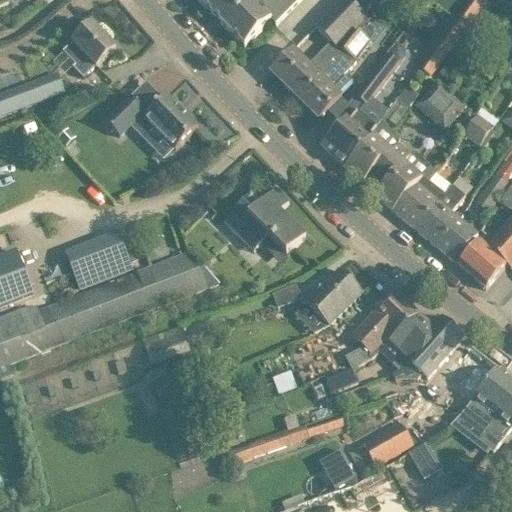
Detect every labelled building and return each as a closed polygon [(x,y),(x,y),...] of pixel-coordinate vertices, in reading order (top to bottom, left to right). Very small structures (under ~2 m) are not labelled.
[(7,0),(0,0),(0,8),(9,4),(7,0)] [(302,0),(196,0),(196,1),(244,49),(270,22),(275,27),(302,0)] [(280,85),(299,103),(325,77),(340,61),(339,59),(368,22),(345,0),(315,30),(331,45),(308,68),(302,63),(293,54),(277,70),(271,76),(280,85)] [(474,0),(422,72),(432,79),(489,2),(486,0),(474,0)] [(325,77),(299,103),(318,121),(332,107),(340,100),(331,91),(351,70),(355,66),(370,43),(374,46),(379,39),(372,34),(379,25),(371,18),(368,22),(339,59),(340,61),(325,77)] [(63,53),(76,66),(72,69),(82,80),(94,69),(95,70),(115,51),(92,26),(63,53)] [(392,49),(391,49),(369,77),(353,98),(369,109),(384,89),(400,69),(401,67),(400,66),(404,61),(391,51),(392,49)] [(0,119),(66,94),(52,56),(39,61),(40,63),(0,77),(0,119)] [(416,108),(431,122),(443,107),(438,102),(446,90),(438,83),(416,108)] [(408,89),(399,101),(411,109),(419,97),(408,89)] [(443,107),(431,122),(445,134),(468,109),(446,90),(438,102),(443,107)] [(131,99),(116,114),(130,128),(141,139),(152,128),(175,152),(198,130),(167,98),(146,119),(143,116),(145,113),(131,99)] [(511,109),(511,110),(501,124),(511,131),(511,109)] [(474,122),(467,134),(463,138),(480,150),(498,123),(482,112),(474,122)] [(322,149),(341,166),(375,127),(359,113),(353,119),(352,118),(338,133),(337,132),(322,149)] [(362,186),(366,182),(400,146),(400,140),(380,122),(375,127),(341,166),(344,169),(344,170),(362,186)] [(67,131),(58,140),(66,148),(75,139),(67,131)] [(413,157),(400,146),(366,182),(379,193),(375,198),(397,217),(433,175),(436,178),(438,175),(417,156),(413,157)] [(397,217),(416,233),(438,207),(446,197),(431,185),(436,178),(433,175),(397,217)] [(477,205),(488,213),(508,185),(496,178),(477,205)] [(460,180),(453,189),(466,199),(472,190),(460,180)] [(416,233),(435,249),(460,220),(453,215),(466,199),(453,189),(446,197),(438,207),(416,233)] [(458,268),(485,292),(507,268),(511,272),(511,270),(511,189),(501,204),(511,213),(511,220),(486,251),(478,244),(458,268)] [(287,258),(292,253),(306,239),(281,214),(289,205),(275,192),(251,216),(243,207),(225,226),(254,254),(261,247),(281,266),(288,259),(287,258)] [(460,220),(435,249),(455,265),(468,250),(477,239),(479,236),(475,233),(460,220)] [(0,257),(0,306),(30,294),(14,252),(0,257)] [(170,261),(0,326),(0,370),(184,300),(170,261)] [(340,273),(326,287),(296,318),(315,337),(329,330),(363,295),(340,273)] [(273,297),(279,311),(303,301),(297,287),(273,297)] [(374,360),(388,344),(418,316),(393,293),(371,318),(352,340),(374,360)] [(392,368),(398,373),(411,368),(412,366),(422,357),(420,354),(426,347),(419,340),(433,329),(418,315),(418,316),(388,344),(402,358),(392,368)] [(422,357),(412,366),(411,368),(398,373),(394,375),(396,383),(415,383),(420,377),(426,382),(465,340),(442,319),(433,329),(419,340),(426,347),(420,354),(422,357)] [(151,367),(191,354),(182,328),(143,341),(146,349),(138,352),(139,355),(136,356),(138,361),(141,360),(143,365),(150,362),(151,367)] [(450,383),(432,407),(450,421),(454,425),(451,428),(453,429),(462,417),(497,371),(492,367),(470,350),(458,366),(447,380),(449,382),(450,383)] [(326,382),(331,396),(359,385),(353,371),(326,382)] [(511,382),(497,371),(462,417),(488,437),(481,446),(493,455),(511,430),(511,382)] [(272,379),(278,396),(297,389),(291,372),(272,379)] [(228,454),(235,477),(241,475),(238,467),(253,462),(253,461),(310,441),(310,440),(345,428),(342,418),(307,431),(306,427),(228,454)] [(349,456),(362,477),(411,448),(399,427),(349,456)] [(409,456),(408,456),(424,483),(438,475),(423,450),(427,447),(426,445),(409,456)] [(342,453),(320,465),(335,492),(357,480),(342,453)] [(511,467),(504,462),(499,469),(508,475),(511,470),(511,467)] [(22,480),(16,482),(18,490),(25,488),(22,480)]
